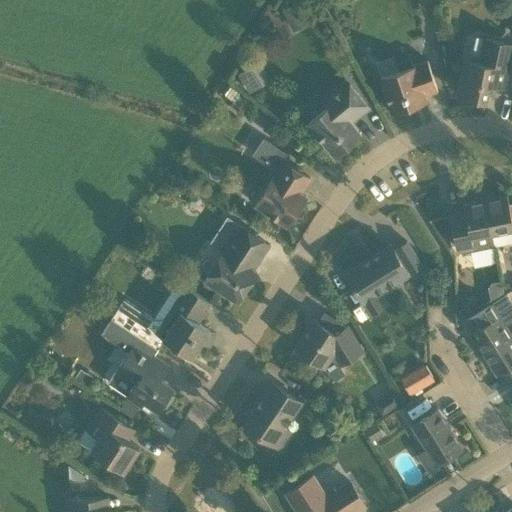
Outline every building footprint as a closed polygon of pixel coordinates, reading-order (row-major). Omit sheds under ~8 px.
[(285,5),(291,27),(309,22),(304,0),(285,5)] [(504,87),(509,68),(511,52),(511,43),(485,38),(480,61),(465,58),(457,94),(485,100),(488,83),(504,87)] [(252,92),(272,75),(258,58),(238,75),(252,92)] [(424,95),(437,90),(427,60),(380,76),(392,112),(426,101),(424,95)] [(351,121),(369,107),(346,79),(322,99),(328,105),(307,122),(334,155),(360,133),(351,121)] [(306,196),(301,193),(300,192),(310,177),(284,160),(274,175),(255,203),(287,224),(306,196)] [(493,198),(485,199),(491,232),(511,227),(511,219),(507,195),(494,197),(494,196),(493,197),(493,198)] [(494,246),(491,232),(485,199),(477,201),(477,200),(476,200),(476,201),(463,204),(465,212),(449,215),(455,246),(461,245),(463,252),(494,246)] [(252,269),(269,244),(240,225),(224,251),(223,250),(204,278),(237,300),(251,279),(250,278),(253,273),(255,274),(256,272),(252,269)] [(410,271),(418,266),(421,264),(406,241),(395,248),(396,249),(394,251),(390,244),(344,273),(363,302),(408,273),(407,271),(409,269),(410,271)] [(491,302),(506,293),(506,292),(504,294),(501,281),(487,284),(491,302)] [(208,345),(211,340),(216,333),(197,321),(210,301),(185,285),(164,317),(153,318),(124,298),(111,317),(157,348),(163,338),(191,356),(201,341),(208,345)] [(511,302),(506,293),(491,302),(472,314),(479,325),(469,332),(483,353),(511,335),(505,324),(511,320),(511,302)] [(107,382),(127,395),(142,404),(144,400),(159,410),(163,404),(166,406),(174,394),(170,392),(174,386),(160,377),(168,364),(153,354),(157,348),(111,317),(101,332),(128,350),(118,367),(107,382)] [(335,333),(314,319),(310,324),(312,325),(310,329),(308,328),(295,348),(324,367),(333,353),(340,365),(362,351),(347,326),(335,333)] [(511,334),(511,335),(483,353),(496,375),(501,372),(508,383),(511,379),(511,334)] [(423,362),(399,377),(410,394),(434,379),(423,362)] [(301,401),(272,382),(253,411),(251,409),(244,419),(246,421),(244,424),(272,444),(301,401)] [(90,450),(123,471),(139,447),(122,436),(129,426),(134,429),(134,428),(102,407),(87,430),(98,437),(90,450)] [(412,424),(436,462),(461,447),(437,408),(412,424)] [(313,474),(285,491),(298,511),(354,511),(365,505),(350,481),(326,496),(313,474)] [(101,496),(66,498),(66,511),(116,511),(116,510),(102,511),(101,496)]
